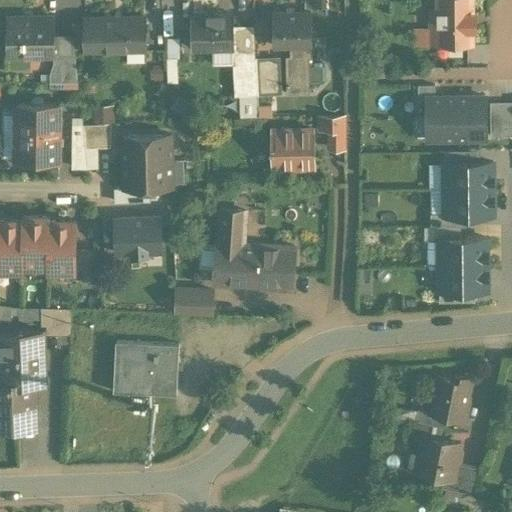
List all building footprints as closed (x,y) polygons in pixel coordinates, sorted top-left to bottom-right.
[(437,0),(437,7),(429,7),(430,27),(438,27),(438,42),(437,44),(439,44),(440,44),(470,44),(472,44),(472,42),(471,0),(437,0)] [(310,10),(272,11),(273,44),(288,44),(310,43),(310,10)] [(231,46),(230,12),(205,12),(204,14),(193,14),(192,14),(192,47),(193,47),(231,46)] [(130,16),(130,14),(127,14),(127,16),(105,16),(105,15),(104,15),(104,16),(105,47),(105,48),(106,48),(106,47),(125,46),(125,43),(142,42),(142,47),(145,47),(143,13),(140,13),(141,16),(130,16)] [(53,15),(7,15),(6,54),(52,55),(53,15)] [(105,47),(104,16),(83,16),(83,15),(82,16),(85,49),(87,49),(86,48),(105,47)] [(253,25),(235,25),(236,53),(254,52),(253,25)] [(310,56),(310,43),(288,44),(288,54),(284,54),(285,91),(308,91),(308,81),(307,61),(307,56),(310,56)] [(254,52),(236,53),(238,92),(256,91),(254,55),(254,52)] [(272,55),(254,55),(256,91),(256,93),(274,92),(272,55)] [(74,56),(59,56),(59,80),(76,81),(74,56)] [(324,63),(321,60),(307,61),(308,81),(321,81),(324,77),(324,63)] [(172,105),(189,115),(197,103),(180,92),(172,105)] [(485,93),(429,94),(429,138),(485,138),(485,104),(485,93)] [(59,102),(42,102),(42,98),(40,96),(33,96),(30,98),(30,101),(15,101),(14,129),(58,130),(59,102)] [(511,103),(485,104),(485,138),(486,142),(511,141),(511,103)] [(342,114),(318,114),(318,116),(318,124),(318,126),(320,126),(342,126),(342,116),(342,115),(342,114)] [(81,120),(71,120),(71,143),(84,143),(81,120)] [(111,121),(97,122),(97,146),(110,146),(111,121)] [(97,122),(82,123),(84,143),(84,147),(97,146),(97,122)] [(313,128),(270,129),(270,144),(269,145),(269,149),(271,149),(271,165),(291,164),(291,167),(313,166),(313,128)] [(58,130),(14,129),(14,157),(30,157),(29,160),(32,163),(39,163),(41,161),(42,157),(58,158),(58,130)] [(169,133),(121,134),(122,160),(170,159),(169,133)] [(84,143),(71,143),(70,167),(86,167),(84,147),(84,143)] [(492,157),(439,159),(442,219),(494,217),(493,196),(498,196),(497,175),(493,175),(492,157)] [(170,159),(122,160),(123,186),(171,185),(170,159)] [(230,177),(208,176),(207,195),(229,196),(230,177)] [(243,210),(220,208),(218,240),(216,240),(214,281),(290,286),(292,245),(241,241),(243,210)] [(21,218),(0,217),(0,268),(22,268),(22,264),(46,265),(46,269),(73,269),(74,247),(74,219),(48,219),(48,215),(21,214),(21,218)] [(159,215),(115,217),(116,252),(131,252),(131,254),(146,253),(146,251),(161,250),(159,215)] [(489,238),(436,240),(439,301),(492,298),(491,277),(495,277),(494,257),(490,257),(489,238)] [(95,247),(74,247),(73,269),(81,269),(81,284),(99,284),(95,247)] [(211,288),(175,286),(174,310),(210,312),(211,288)] [(70,307),(39,306),(40,324),(45,324),(45,333),(69,333),(70,307)] [(42,329),(0,330),(0,424),(35,423),(33,380),(43,379),(42,329)] [(178,342),(114,339),(112,389),(175,392),(178,342)] [(453,377),(436,374),(428,409),(428,410),(447,414),(463,417),(472,376),(454,373),(453,377)] [(428,409),(416,406),(414,420),(445,426),(447,414),(428,410),(428,409)] [(511,412),(497,412),(495,422),(511,422),(511,412)] [(458,442),(422,435),(418,453),(423,454),(420,470),(443,474),(452,476),(455,462),(458,442)] [(478,466),(455,462),(452,476),(443,474),(440,486),(446,487),(472,492),(478,466)] [(472,492),(446,487),(443,500),(483,509),(486,495),(472,492)]
